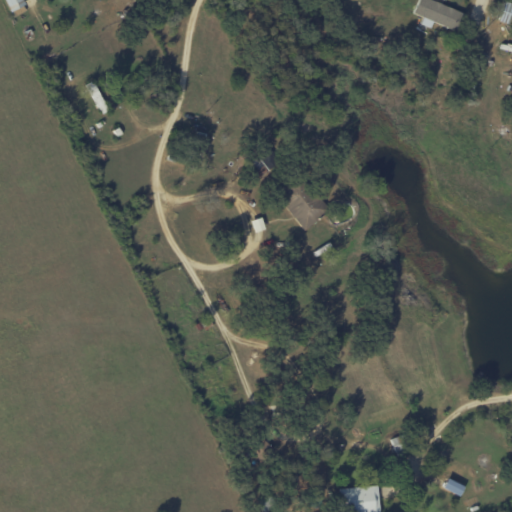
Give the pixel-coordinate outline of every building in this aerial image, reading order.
[(23,6),(21,0),(4,0),(8,11),(23,6)] [(461,13),(430,0),(416,0),(411,13),(454,31),(461,13)] [(300,229),(327,212),(308,183),(282,200),(300,229)] [(271,452),(262,439),(254,446),(257,449),(251,453),(258,462),(271,452)] [(378,511),(376,486),(338,489),(340,511),(378,511)]
